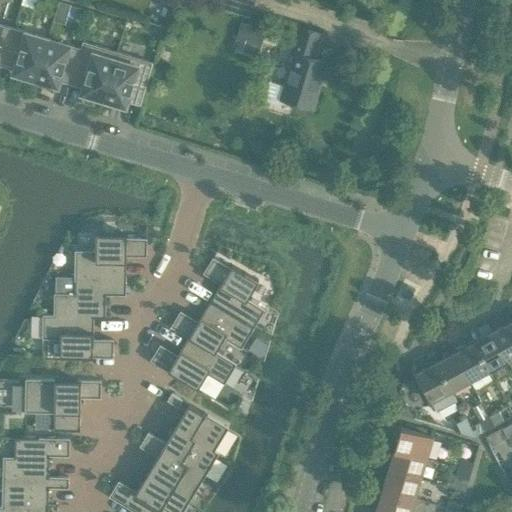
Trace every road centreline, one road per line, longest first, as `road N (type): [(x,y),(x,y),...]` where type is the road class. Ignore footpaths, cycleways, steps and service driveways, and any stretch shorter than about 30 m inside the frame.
road 1 (residential): [(91,511),(199,175)]
road 2 (tertiary): [(299,511),(338,381),(403,233)]
road 3 (residential): [(403,233),(199,175)]
road 4 (residential): [(199,175),(0,113)]
road 5 (tertiary): [(431,153),(466,0)]
